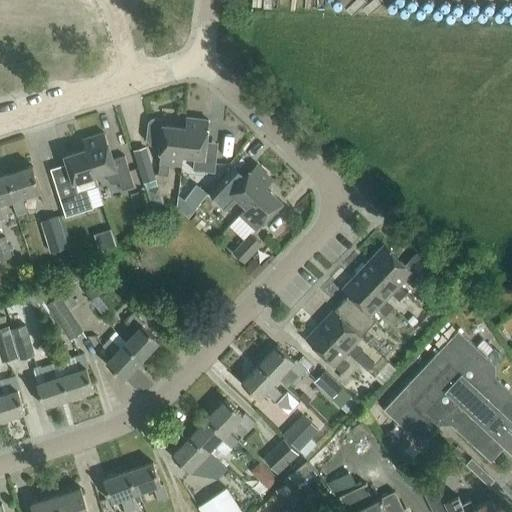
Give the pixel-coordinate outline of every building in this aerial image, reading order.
[(186,118),(185,128),(184,128),(185,128),(182,155),(183,155),(194,156),(192,170),(214,173),(217,149),(205,147),(208,120),(186,118)] [(181,165),(183,155),(182,155),(185,128),(184,128),(185,128),(164,125),(164,121),(153,120),(149,123),(147,139),(150,143),(161,145),(159,162),(158,175),(168,176),(169,164),(181,165)] [(82,140),(85,150),(86,149),(94,175),(95,175),(106,172),(109,182),(113,184),(119,183),(121,190),(134,186),(124,155),(112,159),(104,133),(82,140)] [(156,179),(146,146),(133,150),(143,183),(156,179)] [(93,207),(87,188),(98,185),(95,175),(94,175),(86,149),(85,150),(64,156),(73,182),(56,187),(65,216),(93,207)] [(256,164),(237,184),(227,175),(209,194),(226,210),(237,198),(246,206),(247,207),(265,187),(266,187),(272,180),(256,164)] [(15,199),(11,201),(16,217),(26,214),(21,197),(40,192),(32,166),(7,174),(15,199)] [(0,209),(0,204),(11,201),(15,199),(7,174),(0,175),(0,221),(3,221),(0,209)] [(247,207),(246,206),(239,214),(256,229),(281,202),(266,187),(265,187),(247,207)] [(41,218),(50,246),(66,241),(57,213),(41,218)] [(206,224),(195,213),(189,220),(200,230),(206,224)] [(250,233),(232,252),(244,263),(262,244),(250,233)] [(0,238),(0,260),(12,257),(5,236),(0,238)] [(370,259),(397,285),(404,292),(406,294),(431,268),(416,253),(405,265),(383,244),(370,259)] [(263,268),(253,258),(243,268),(253,278),(263,268)] [(392,294),(397,300),(404,292),(397,285),(370,259),(356,274),(385,301),(392,294)] [(383,314),(390,306),(385,301),(356,274),(341,289),(348,295),(374,320),(375,319),(370,314),(376,307),(383,314)] [(49,310),(70,340),(82,331),(49,285),(29,294),(39,316),(49,310)] [(348,295),(334,310),(360,335),(374,320),(348,295)] [(361,337),(360,335),(334,310),(332,309),(318,325),(346,352),(354,359),(361,351),(354,344),(361,337)] [(125,341),(143,358),(159,341),(142,324),(144,322),(133,312),(126,319),(137,329),(125,341)] [(11,328),(20,359),(34,355),(25,324),(11,328)] [(0,327),(0,350),(3,361),(18,356),(8,325),(0,327)] [(341,358),(346,352),(318,325),(304,339),(333,366),(334,365),(342,372),(348,365),(341,358)] [(511,392),(496,378),(496,366),(458,330),(384,410),(421,445),(441,424),(451,423),(492,461),(505,447),(511,453),(511,392)] [(143,358),(125,341),(116,332),(102,347),(112,356),(105,363),(122,380),(143,358)] [(277,344),(259,363),(277,380),(289,367),(300,377),(307,369),(296,358),(294,360),(277,344)] [(84,354),(75,357),(57,362),(69,399),(94,391),(87,368),(88,367),(84,354)] [(43,407),(69,399),(57,362),(41,368),(45,381),(36,384),(43,407)] [(259,363),(241,382),(258,399),(265,392),(275,402),(282,395),(272,384),(277,380),(259,363)] [(325,370),(314,381),(332,398),(343,387),(325,370)] [(14,376),(5,379),(0,380),(5,394),(0,395),(0,417),(1,420),(24,413),(17,390),(19,390),(14,376)] [(225,398),(207,417),(225,434),(228,431),(238,421),(248,430),(256,422),(245,412),(243,414),(225,398)] [(302,413),(282,434),(299,450),(319,429),(302,413)] [(207,417),(189,436),(207,453),(221,439),(231,448),(239,440),(228,431),(225,434),(207,417)] [(189,436),(171,455),(189,472),(196,465),(206,475),(213,467),(203,457),(207,453),(189,436)] [(299,454),(284,438),(263,457),(278,473),(299,454)] [(318,463),(331,452),(325,444),(312,455),(318,463)] [(473,455),(466,462),(488,483),(494,477),(473,455)] [(153,462),(128,471),(137,494),(139,493),(154,488),(158,501),(167,498),(163,484),(161,485),(153,462)] [(139,493),(137,494),(128,471),(104,480),(112,503),(120,500),(124,511),(126,511),(135,509),(133,503),(141,500),(139,493)] [(337,497),(356,487),(349,472),(329,482),(337,497)] [(457,497),(446,502),(432,474),(417,482),(432,511),(443,511),(447,510),(448,511),(497,511),(491,500),(474,509),(469,501),(462,505),(457,497)] [(289,511),(308,511),(311,511),(292,479),(275,488),(289,511)] [(404,511),(394,491),(374,501),(366,483),(339,496),(346,511),(404,511)] [(227,487),(198,506),(201,511),(239,511),(242,510),(227,487)] [(55,495),(60,511),(86,511),(80,488),(55,495)] [(60,511),(55,495),(30,503),(32,511),(60,511)]
